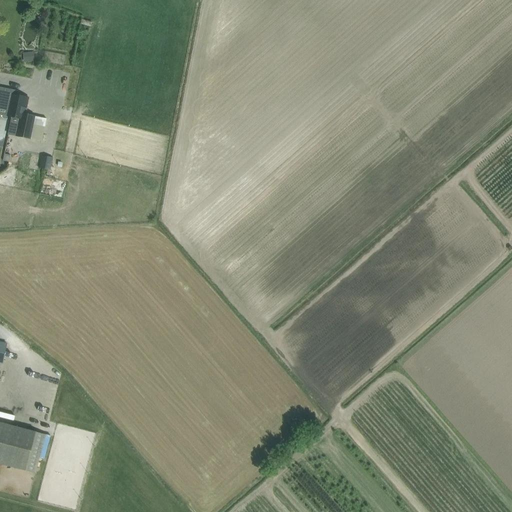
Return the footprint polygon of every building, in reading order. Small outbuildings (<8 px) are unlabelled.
[(23,54),(24,61),(33,60),(33,53),(23,54)] [(0,100),(1,101),(0,103),(0,106),(8,108),(6,116),(11,117),(8,135),(41,141),(46,119),(35,116),(35,115),(25,114),(28,98),(11,94),(11,91),(2,89),(2,88),(0,87),(0,100)] [(39,168),(50,170),(53,158),(42,156),(39,168)] [(30,191),(33,174),(24,172),(21,189),(30,191)] [(41,366),(37,379),(62,387),(66,374),(41,366)] [(44,430),(45,424),(19,418),(17,424),(44,430)] [(0,463),(35,473),(46,434),(0,422),(0,463)]
